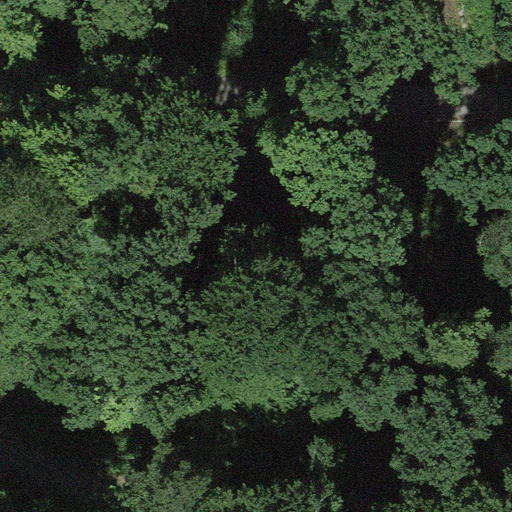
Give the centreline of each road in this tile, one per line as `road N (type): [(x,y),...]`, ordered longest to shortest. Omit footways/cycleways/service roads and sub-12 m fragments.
road 1 (track): [(511,103),(0,86)]
road 2 (track): [(0,456),(131,511)]
